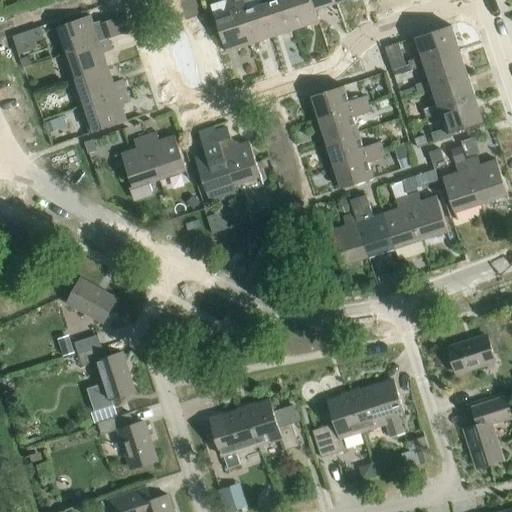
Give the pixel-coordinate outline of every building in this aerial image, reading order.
[(226,54),(250,47),(233,0),(225,0),(231,17),(215,22),(226,54)] [(242,0),(243,0),(233,0),(250,47),(273,39),(262,6),(246,12),(242,0)] [(273,39),(295,31),(284,0),(275,0),(276,2),(262,6),(273,39)] [(317,24),(314,14),(309,0),(284,0),(295,31),(317,24)] [(309,0),(314,14),(338,6),(335,0),(309,0)] [(64,55),(107,42),(126,35),(120,19),(93,28),(90,18),(55,30),(64,55)] [(424,62),(460,51),(452,26),(417,38),(423,58),(409,63),(412,73),(426,68),(424,62)] [(40,29),(12,38),(18,56),(37,50),(35,44),(44,41),(40,29)] [(64,55),(73,81),(108,69),(103,56),(111,53),(107,42),(64,55)] [(399,44),(386,49),(394,72),(407,67),(399,44)] [(432,86),(468,75),(460,51),(424,62),(426,68),(431,82),(417,87),(420,97),(434,92),(432,86)] [(82,108),(126,92),(123,82),(113,85),(108,69),(73,81),(82,108)] [(440,110),(476,99),(468,75),(432,86),(434,92),(439,107),(425,112),(427,121),(441,116),(440,110)] [(320,121),(369,105),(366,98),(349,104),(344,88),(312,98),(320,121)] [(126,92),(82,108),(92,135),(126,123),(121,107),(130,104),(126,92)] [(440,110),(441,116),(446,130),(432,135),(435,145),(451,139),(450,135),(484,124),(476,99),(440,110)] [(327,144),(359,133),(355,120),(372,114),(369,105),(320,121),(327,144)] [(235,187),(217,134),(216,129),(200,134),(208,157),(197,161),(211,205),(237,196),(234,187),(235,187)] [(217,134),(235,187),(261,178),(250,143),(235,148),(229,130),(217,134)] [(335,166),(383,150),(381,144),(364,149),(359,133),(327,144),(335,166)] [(157,134),(146,138),(161,181),(188,172),(176,137),(160,142),(157,134)] [(161,181),(146,138),(135,142),(138,150),(123,155),(134,188),(129,190),(133,201),(152,194),(149,186),(161,181)] [(462,144),(467,159),(480,154),(475,139),(462,144)] [(406,146),(394,150),(397,162),(409,158),(406,146)] [(465,162),(464,158),(460,147),(451,150),(456,165),(459,173),(443,178),(455,214),(482,205),(468,161),(465,162)] [(383,150),(335,166),(342,189),(374,179),(369,165),(386,159),(383,150)] [(440,150),(429,154),(432,164),(444,161),(440,150)] [(468,161),(482,205),(509,196),(497,160),(481,165),(479,157),(468,161)] [(402,183),(390,187),(395,200),(407,196),(402,183)] [(407,197),(422,242),(449,233),(438,197),(422,202),(419,194),(407,197)] [(355,214),(358,223),(370,259),(396,251),(384,214),(373,218),(366,196),(351,201),(354,210),(355,214)] [(396,251),(422,242),(407,197),(396,201),(399,209),(384,214),(396,251)] [(346,213),(354,210),(351,201),(350,199),(342,201),(346,213)] [(343,268),(370,259),(358,223),(355,214),(344,218),(347,227),(331,232),(343,268)] [(215,216),(207,218),(212,235),(229,230),(227,224),(215,216)] [(391,275),(379,279),(383,290),(395,286),(391,275)] [(104,323),(116,301),(80,281),(67,303),(104,323)] [(78,355),(101,348),(98,336),(74,344),(78,355)] [(76,354),(70,337),(59,341),(65,357),(76,354)] [(456,375),(496,361),(488,337),(448,351),(456,375)] [(101,348),(78,355),(82,367),(97,362),(104,384),(93,388),(89,396),(94,413),(114,406),(112,401),(134,394),(121,354),(105,359),(101,348)] [(404,434),(398,416),(404,414),(393,380),(374,386),(350,394),(363,433),(386,425),(390,439),(404,434)] [(341,440),(363,433),(350,394),(327,402),(334,425),(312,432),(321,459),(344,452),(341,440)] [(490,425),(511,417),(506,398),(474,408),(480,424),(465,429),(478,469),(502,461),(490,425)] [(246,408),(259,447),(281,440),(285,452),(299,447),(291,425),(298,423),(293,407),(274,413),(270,401),(246,408)] [(237,454),(259,447),(246,408),(223,416),(232,443),(220,446),(228,470),(240,466),(237,454)] [(134,425),(130,414),(98,424),(102,436),(119,431),(132,470),(156,462),(143,422),(134,425)] [(430,462),(423,438),(408,443),(412,457),(408,458),(411,467),(430,462)] [(232,511),(247,507),(240,484),(219,491),(225,511),(232,511)] [(172,511),(167,495),(151,501),(147,488),(109,501),(112,511),(172,511)]
